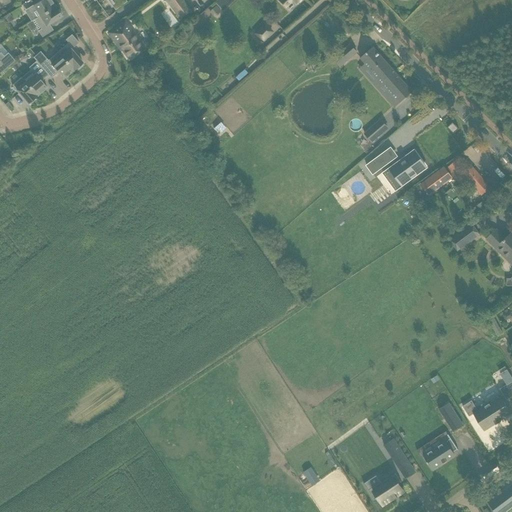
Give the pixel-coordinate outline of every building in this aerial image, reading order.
[(39,16),(55,6),(54,6),(50,0),(40,0),(27,8),(30,13),(35,10),(39,16)] [(90,0),(91,1),(93,0),(106,0),(113,9),(122,3),(120,0),(90,0)] [(191,12),(181,0),(172,0),(177,6),(172,9),(180,20),(191,12)] [(278,0),(278,1),(285,8),(292,2),(295,5),(300,0),(278,0)] [(216,5),(209,11),(214,16),(221,11),(216,5)] [(49,24),(62,16),(60,14),(61,14),(59,9),(58,10),(55,6),(39,16),(34,19),(40,29),(38,31),(42,37),(53,30),(49,24)] [(9,13),(3,17),(7,24),(13,19),(9,13)] [(144,48),(131,30),(128,27),(129,27),(124,21),(108,33),(118,46),(129,60),(144,48)] [(262,42),(272,32),(265,25),(262,28),(261,27),(257,31),(259,32),(256,35),(262,42)] [(68,43),(57,52),(73,71),(77,68),(77,69),(81,66),(81,65),(82,63),(70,49),(72,48),(78,43),(71,34),(65,40),(68,43)] [(356,52),(350,45),(334,59),(340,66),(356,52)] [(412,92),(373,47),(360,58),(377,78),(372,83),(378,90),(384,85),(400,103),(412,92)] [(14,61),(7,53),(3,56),(0,52),(0,62),(5,69),(14,61)] [(46,58),(39,64),(48,74),(51,78),(55,74),(53,71),(55,70),(63,79),(72,71),(73,71),(57,52),(48,60),(46,58)] [(30,69),(21,77),(25,82),(36,96),(46,87),(38,78),(40,76),(42,79),(48,74),(39,64),(36,60),(28,67),(30,69)] [(21,77),(12,85),(28,104),(29,103),(31,104),(34,101),(33,100),(37,96),(36,96),(25,82),(21,77)] [(8,102),(5,105),(10,112),(13,109),(8,102)] [(459,129),(452,122),(447,127),(453,134),(459,129)] [(373,126),(364,134),(372,142),(381,134),(373,126)] [(414,152),(390,169),(402,185),(426,167),(414,152)] [(383,153),(365,165),(373,175),(390,162),(383,153)] [(453,170),(450,172),(454,177),(460,183),(463,181),(466,185),(470,181),(482,195),(482,194),(490,187),(469,163),(462,169),(461,170),(459,168),(455,172),(453,170)] [(443,169),(421,189),(428,198),(451,178),(443,169)] [(450,240),(455,248),(463,242),(465,245),(479,234),(471,224),(450,240)] [(486,239),(511,265),(511,232),(505,238),(496,229),(486,239)] [(503,333),(494,318),(488,321),(497,337),(503,333)] [(511,377),(506,369),(499,373),(511,393),(511,382),(511,381),(511,380),(511,377)] [(511,413),(501,396),(478,410),(471,401),(463,406),(469,416),(473,414),(484,431),(495,424),(496,425),(501,421),(500,420),(511,413)] [(453,432),(463,425),(449,403),(438,410),(453,432)] [(410,464),(393,438),(383,445),(400,470),(410,464)] [(450,439),(424,455),(427,461),(427,462),(428,464),(429,463),(433,469),(442,463),(443,464),(443,463),(446,461),(447,461),(446,460),(454,455),(452,452),(457,449),(457,450),(458,450),(451,438),(450,439)] [(308,468),(303,472),(312,485),(317,482),(308,468)] [(380,482),(367,490),(374,500),(374,499),(377,497),(383,506),(393,499),(394,500),(398,497),(397,497),(404,492),(398,483),(400,482),(401,483),(401,482),(395,473),(394,473),(395,474),(381,482),(381,481),(380,482)] [(511,485),(496,498),(505,510),(511,505),(511,485)]
